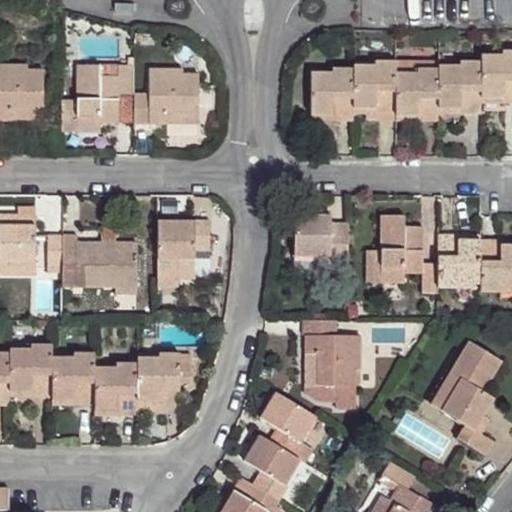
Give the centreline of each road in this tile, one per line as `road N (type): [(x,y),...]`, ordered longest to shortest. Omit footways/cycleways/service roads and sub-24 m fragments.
road 1 (residential): [(252,175),(246,320),(227,396),(205,443),(178,469)]
road 2 (residential): [(252,175),(511,180)]
road 3 (residential): [(252,175),(0,173)]
road 4 (residential): [(178,469),(0,467)]
road 5 (residential): [(224,0),(253,119)]
road 6 (residential): [(253,119),(276,0)]
